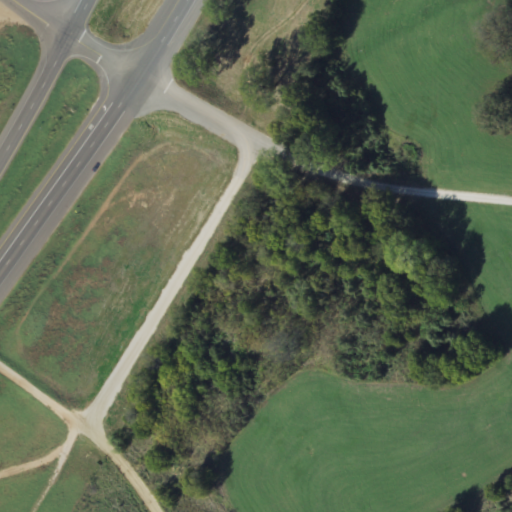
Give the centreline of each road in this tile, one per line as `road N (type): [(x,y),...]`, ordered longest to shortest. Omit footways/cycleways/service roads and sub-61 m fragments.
road 1 (trunk): [(0,278),(191,0)]
road 2 (motorway): [(69,34),(0,159)]
